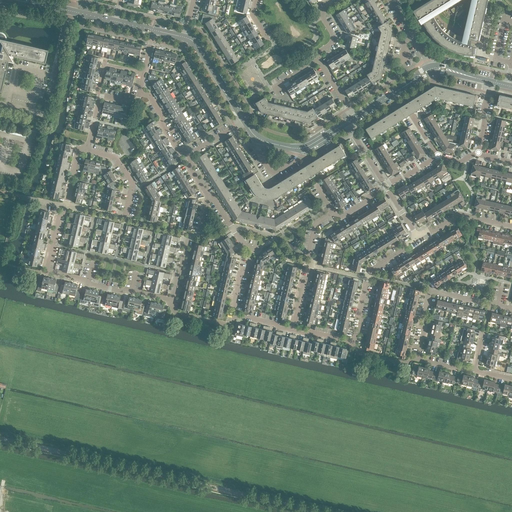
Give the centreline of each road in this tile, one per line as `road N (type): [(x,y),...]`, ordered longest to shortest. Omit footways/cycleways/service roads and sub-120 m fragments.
road 1 (unclassified): [(319,511),(0,438)]
road 2 (residential): [(19,172),(48,106),(69,10)]
road 3 (residential): [(418,360),(428,289),(498,306)]
road 4 (residential): [(233,315),(251,250),(209,196)]
road 5 (residential): [(415,237),(366,277),(352,342)]
road 6 (residential): [(293,329),(315,223),(331,211)]
road 7 (tertiary): [(348,123),(288,148),(262,141),(243,120)]
